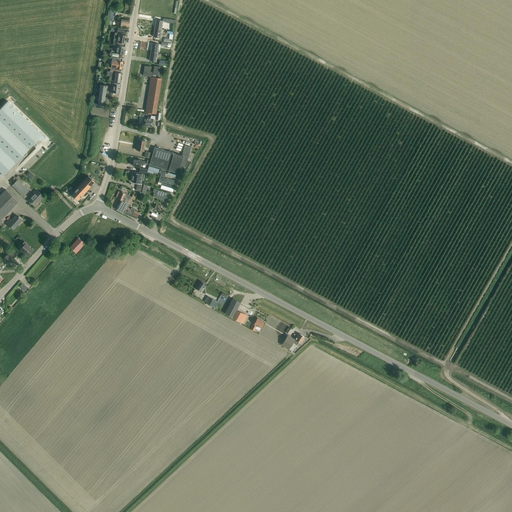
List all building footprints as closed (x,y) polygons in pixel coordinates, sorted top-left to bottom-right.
[(162,29),(163,21),(156,19),(155,28),(162,29)] [(160,38),(162,29),(155,28),(153,37),(160,38)] [(122,35),(119,34),(117,42),(117,44),(123,45),(123,43),(126,43),(127,35),(122,34),(122,35)] [(157,53),(159,44),(152,43),(151,52),(157,53)] [(124,54),(125,47),(114,45),(113,48),(117,48),(116,53),(124,54)] [(156,61),(157,53),(151,52),(149,60),(156,61)] [(122,69),(123,61),(120,61),(120,58),(112,57),(111,67),(122,69)] [(153,72),(150,72),(151,66),(144,65),(143,75),(151,77),(150,82),(145,113),(151,114),(151,112),(155,113),(156,110),(162,78),(156,77),(156,75),(159,75),(160,67),(154,66),(153,72)] [(120,82),(121,73),(116,72),(116,69),(110,68),(110,72),(112,72),(111,76),(110,77),(110,79),(111,80),(111,81),(120,82)] [(118,93),(120,84),(110,83),(109,92),(113,92),(113,94),(117,95),(117,93),(118,93)] [(108,99),(108,93),(106,92),(107,85),(100,84),(98,96),(96,95),(95,100),(96,100),(96,104),(106,105),(107,99),(108,99)] [(0,173),(2,176),(43,135),(8,101),(0,108),(0,173)] [(150,119),(150,117),(147,117),(147,118),(144,118),(143,126),(151,127),(153,119),(150,119)] [(144,151),(145,141),(137,139),(136,143),(137,144),(136,150),(144,151)] [(186,162),(191,147),(185,145),(182,155),(154,147),(149,164),(177,173),(180,165),(184,166),(186,162)] [(174,188),(175,183),(174,183),(175,180),(164,177),(166,172),(160,170),(159,173),(161,173),(159,181),(162,182),(161,185),(174,188)] [(142,180),(144,174),(139,173),(134,172),(134,174),(133,174),(131,181),(136,182),(140,183),(140,180),(142,180)] [(78,200),(95,181),(88,175),(75,191),(71,195),(78,200)] [(23,196),(29,191),(17,179),(12,185),(23,196)] [(0,223),(0,224),(3,221),(1,219),(18,202),(6,189),(0,194),(0,223)] [(34,205),(43,196),(35,189),(32,193),(33,195),(29,200),(34,205)] [(167,199),(168,193),(157,190),(155,197),(164,200),(164,198),(167,199)] [(123,213),(128,203),(131,197),(132,197),(126,193),(121,192),(118,199),(122,200),(119,205),(119,204),(116,209),(123,213)] [(130,204),(128,203),(123,213),(137,218),(138,214),(139,212),(135,211),(135,210),(135,209),(131,207),(130,209),(128,208),(130,204)] [(13,229),(22,220),(16,214),(11,220),(10,218),(6,222),(13,229)] [(78,238),(70,247),(74,251),(76,253),(78,251),(85,243),(82,241),(78,238)] [(27,255),(33,250),(24,241),(18,247),(27,255)] [(13,259),(16,254),(11,249),(7,253),(13,259)] [(9,263),(12,260),(6,255),(3,258),(9,263)] [(205,284),(201,281),(200,283),(199,282),(197,284),(198,285),(196,288),(200,291),(205,284)] [(215,308),(216,307),(218,302),(207,296),(204,301),(215,308)] [(240,302),(233,298),(225,313),(239,321),(243,313),(237,309),(240,302)] [(257,318),(251,328),(254,330),(255,327),(260,330),(261,327),(264,322),(257,318)] [(300,344),(302,341),(305,337),(299,333),(295,339),(288,335),(285,339),(282,344),(281,344),(289,349),(290,346),(292,344),(293,342),(297,345),(298,342),(300,344)]
